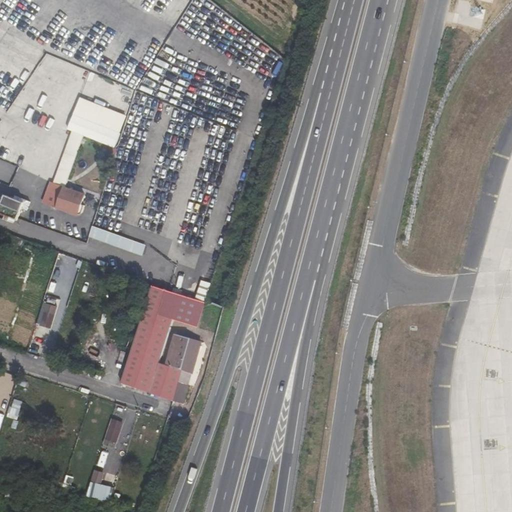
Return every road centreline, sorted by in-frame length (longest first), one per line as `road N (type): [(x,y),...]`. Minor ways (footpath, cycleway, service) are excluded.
road 1 (primary): [(328,96),(305,130),(176,511)]
road 2 (primary): [(328,96),(221,511)]
road 3 (primary): [(308,269),(379,0)]
road 4 (primary): [(246,511),(308,269)]
road 5 (primary): [(278,511),(316,290),(308,269)]
road 6 (residential): [(0,355),(160,407)]
